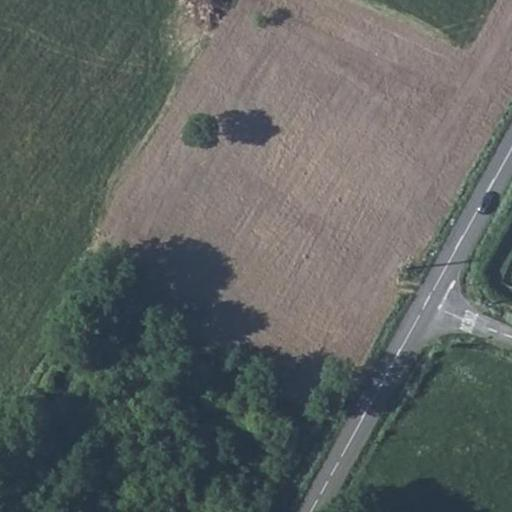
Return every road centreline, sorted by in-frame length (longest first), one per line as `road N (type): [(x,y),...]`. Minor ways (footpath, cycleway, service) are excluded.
road 1 (tertiary): [(427,303),(312,511)]
road 2 (tertiary): [(511,150),(427,303)]
